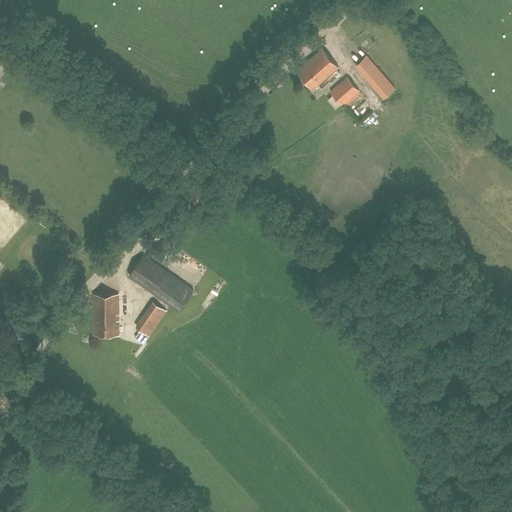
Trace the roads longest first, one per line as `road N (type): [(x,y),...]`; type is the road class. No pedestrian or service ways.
road 1 (unclassified): [(182,511),(28,379),(36,349),(111,256),(196,174)]
road 2 (unclassified): [(196,174),(0,6)]
road 3 (unclassified): [(196,174),(289,62),(361,0)]
